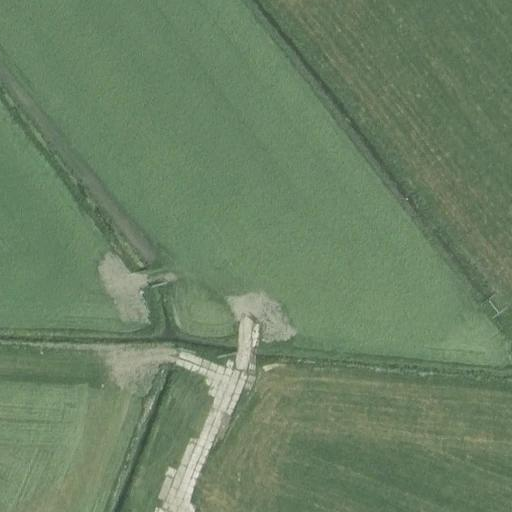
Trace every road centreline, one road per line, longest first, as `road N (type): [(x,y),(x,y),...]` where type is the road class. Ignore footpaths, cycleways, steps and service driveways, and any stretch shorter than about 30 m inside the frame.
road 1 (track): [(109,281),(184,269),(247,308),(243,361)]
road 2 (track): [(177,511),(243,361)]
